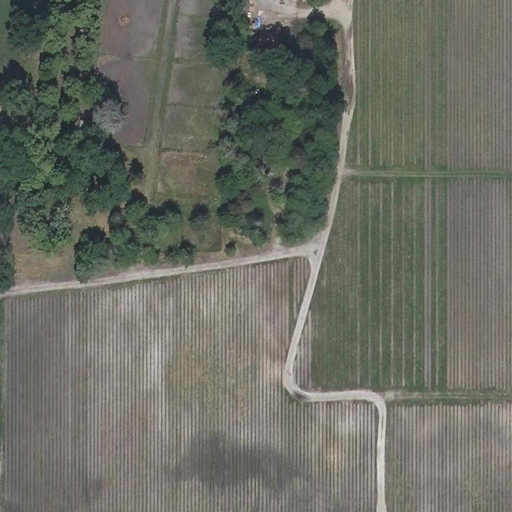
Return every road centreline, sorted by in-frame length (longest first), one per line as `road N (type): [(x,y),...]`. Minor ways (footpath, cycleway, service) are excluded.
road 1 (track): [(346,0),(344,97),(325,222),(311,240),(250,256)]
road 2 (track): [(0,290),(250,256)]
road 3 (track): [(335,171),(511,178)]
